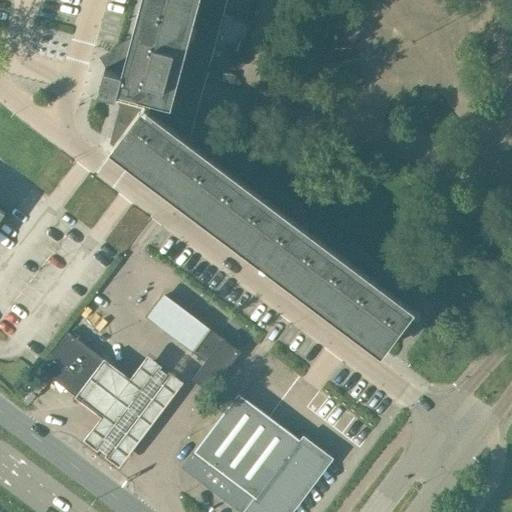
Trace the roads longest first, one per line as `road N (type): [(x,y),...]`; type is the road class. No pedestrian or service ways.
road 1 (unclassified): [(446,414),(0,87)]
road 2 (secondary): [(133,511),(0,407)]
road 3 (unclassified): [(446,414),(375,511)]
